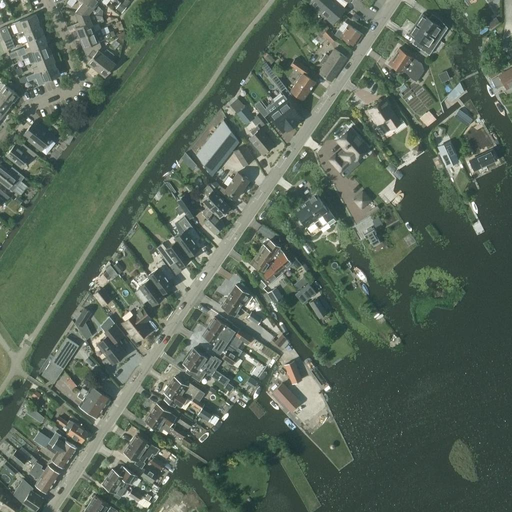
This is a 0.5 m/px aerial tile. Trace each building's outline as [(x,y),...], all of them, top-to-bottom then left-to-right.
[(78,0),(83,4),(76,12),(94,15),(95,15),(103,16),(103,15),(98,11),(94,8),(83,0),(78,0)] [(83,0),(94,8),(98,11),(103,15),(103,10),(101,9),(101,8),(97,4),(100,0),(83,0)] [(313,0),(310,4),(333,24),(346,9),(335,0),(313,0)] [(80,22),(75,24),(76,28),(97,19),(95,15),(94,15),(76,12),(80,22)] [(422,13),(415,24),(439,40),(448,27),(440,18),(438,17),(435,22),(422,13)] [(37,14),(15,23),(19,33),(40,25),(39,22),(39,20),(37,14)] [(97,19),(76,28),(77,30),(77,29),(81,37),(96,31),(94,25),(99,23),(105,21),(103,16),(95,15),(97,19)] [(491,29),(499,23),(496,17),(487,23),(491,29)] [(325,24),(313,35),(321,44),(327,38),(331,43),(337,37),(329,28),(325,24)] [(415,24),(408,35),(423,45),(421,49),(430,55),(439,40),(415,24)] [(40,25),(19,33),(21,38),(27,35),(29,41),(45,34),(43,28),(41,28),(40,25)] [(336,35),(337,36),(340,39),(341,37),(356,47),(363,35),(349,25),(344,33),(339,30),(336,35)] [(96,31),(81,37),(84,45),(83,46),(84,48),(100,41),(100,42),(111,37),(116,35),(114,31),(110,33),(103,35),(101,29),(96,31)] [(31,47),(25,49),(27,52),(27,53),(48,45),(47,42),(47,40),(45,34),(29,41),(31,47)] [(100,41),(84,48),(87,55),(92,59),(89,63),(96,68),(95,69),(97,70),(98,70),(106,76),(116,63),(111,59),(115,55),(108,49),(104,54),(99,50),(102,47),(100,42),(100,41)] [(27,52),(21,55),(24,60),(29,58),(31,63),(37,61),(53,55),(51,49),(49,48),(48,45),(27,53),(27,52)] [(394,55),(422,74),(424,70),(421,63),(399,48),(394,55)] [(348,58),(335,49),(330,57),(326,54),(321,63),(324,65),(319,72),(331,81),(348,58)] [(270,64),(274,59),(269,54),(264,58),(270,64)] [(33,69),(31,70),(33,74),(35,73),(56,65),(55,62),(55,60),(53,55),(37,61),(39,67),(33,69)] [(417,81),(422,74),(394,55),(389,63),(417,81)] [(304,99),(314,84),(316,82),(306,75),(310,69),(295,59),(291,65),(302,73),(290,90),(304,99)] [(56,65),(35,73),(37,78),(40,85),(46,83),(46,81),(61,75),(59,69),(57,68),(56,65)] [(18,76),(24,73),(21,67),(15,69),(18,76)] [(511,68),(499,75),(507,89),(511,85),(511,68)] [(276,75),(272,78),(282,91),(286,87),(276,75)] [(495,90),(501,86),(497,80),(492,83),(495,90)] [(20,95),(1,81),(0,82),(0,94),(12,103),(14,101),(15,101),(20,95)] [(12,103),(0,94),(0,107),(6,113),(10,108),(10,106),(12,103)] [(284,94),(274,101),(293,125),(299,121),(298,120),(301,117),(284,94)] [(238,98),(234,101),(241,110),(237,113),(246,124),(251,120),(256,125),(260,122),(255,116),(254,117),(245,107),(238,98)] [(259,100),(254,104),(264,117),(267,114),(269,113),(265,108),(259,100)] [(384,100),(370,110),(378,121),(374,123),(382,135),(391,129),(400,123),(384,100)] [(274,101),(265,108),(269,113),(283,131),(286,129),(287,130),(293,125),(274,101)] [(459,109),(456,114),(463,119),(466,115),(459,109)] [(421,117),(427,124),(428,125),(437,118),(436,118),(430,110),(428,112),(427,111),(421,117)] [(260,112),(255,116),(260,122),(262,125),(267,121),(260,112)] [(224,119),(196,154),(212,175),(239,141),(224,119)] [(32,125),(23,135),(42,150),(47,154),(56,143),(51,139),(54,136),(41,125),(37,129),(32,125)] [(337,152),(328,159),(340,172),(356,157),(357,159),(369,147),(350,126),(335,140),(343,148),(338,153),(337,152)] [(259,130),(257,128),(253,131),(255,133),(249,139),(264,155),(275,144),(260,128),(259,130)] [(458,161),(449,142),(439,147),(447,166),(458,161)] [(39,156),(24,143),(20,148),(16,145),(8,155),(23,167),(31,158),(35,161),(39,156)] [(243,166),(254,159),(244,144),(233,151),(243,166)] [(417,156),(424,151),(419,144),(412,148),(417,156)] [(492,149),(472,159),(476,169),(497,160),(492,149)] [(191,158),(186,163),(192,169),(197,165),(191,158)] [(0,164),(0,180),(10,188),(13,191),(25,176),(13,167),(9,172),(0,164)] [(238,198),(250,180),(238,173),(227,190),(220,186),(218,189),(222,194),(228,198),(232,193),(238,198)] [(170,182),(166,185),(176,200),(177,199),(178,201),(190,218),(199,212),(187,195),(180,199),(175,193),(176,192),(170,182)] [(202,199),(215,212),(219,218),(230,207),(209,184),(203,190),(207,195),(202,199)] [(0,203),(3,199),(6,202),(10,197),(0,188),(0,203)] [(354,198),(353,200),(361,209),(362,208),(363,209),(372,200),(371,199),(363,190),(362,191),(361,190),(354,198)] [(316,194),(295,209),(301,219),(299,221),(302,225),(305,224),(306,226),(314,220),(320,228),(328,222),(330,225),(336,220),(333,216),(333,215),(326,205),(325,206),(316,194)] [(208,219),(205,222),(215,233),(225,224),(214,213),(208,206),(203,211),(203,213),(208,219)] [(379,217),(372,221),(376,228),(383,224),(379,217)] [(180,234),(175,238),(177,241),(177,240),(190,257),(195,253),(195,252),(200,248),(196,243),(202,238),(192,225),(180,234)] [(376,232),(374,228),(364,233),(367,238),(368,237),(374,247),(381,243),(375,233),(376,232)] [(163,243),(157,247),(162,255),(170,266),(176,261),(180,267),(185,263),(186,264),(191,260),(190,259),(191,258),(190,257),(177,240),(177,241),(167,248),(163,243)] [(264,243),(258,251),(271,260),(273,258),(276,260),(278,258),(287,267),(292,263),(297,268),(301,265),(302,264),(297,258),(296,258),(292,262),(280,248),(281,247),(270,240),(267,245),(264,243)] [(256,261),(253,265),(263,272),(262,273),(266,277),(264,279),(270,283),(278,275),(287,267),(278,258),(276,260),(273,258),(271,260),(258,251),(253,259),(256,261)] [(163,294),(169,290),(168,289),(173,285),(169,280),(175,276),(163,260),(157,264),(159,267),(148,275),(150,278),(151,278),(163,294)] [(120,274),(123,271),(123,268),(119,262),(114,266),(120,274)] [(163,294),(151,278),(150,278),(140,286),(141,288),(135,292),(144,303),(149,299),(153,304),(159,300),(159,301),(164,298),(163,297),(165,296),(163,294)] [(303,285),(299,280),(294,284),(298,289),(303,285)] [(93,285),(91,287),(92,288),(96,293),(95,294),(104,305),(111,299),(102,288),(97,282),(93,285)] [(316,291),(309,282),(299,290),(306,299),(316,291)] [(227,299),(240,307),(243,302),(247,305),(252,296),(236,285),(227,299)] [(269,292),(276,303),(283,298),(276,287),(269,292)] [(317,297),(310,302),(320,318),(327,313),(317,297)] [(221,306),(238,318),(240,315),(236,313),(240,307),(227,299),(221,306)] [(84,307),(75,322),(83,326),(91,312),(84,307)] [(151,317),(143,308),(136,313),(136,312),(123,323),(137,340),(140,339),(142,339),(145,337),(145,334),(150,330),(144,323),(151,317)] [(248,317),(253,321),(257,315),(252,311),(248,317)] [(257,315),(253,321),(258,324),(262,318),(257,315)] [(107,334),(97,343),(113,364),(127,353),(116,340),(119,338),(124,334),(115,322),(110,316),(101,326),(104,330),(107,334)] [(213,319),(208,327),(227,340),(233,331),(231,328),(215,317),(213,319)] [(208,327),(203,335),(216,344),(213,347),(220,352),(222,350),(223,349),(227,351),(228,349),(236,355),(239,349),(240,349),(242,351),(242,350),(228,341),(227,340),(208,327)] [(239,328),(235,335),(248,344),(253,337),(239,328)] [(51,362),(64,370),(80,345),(67,337),(51,362)] [(279,337),(275,341),(280,346),(284,342),(279,337)] [(194,348),(189,356),(211,371),(213,368),(215,369),(222,360),(215,355),(213,357),(209,354),(207,357),(194,348)] [(227,351),(222,358),(232,364),(238,356),(236,355),(228,349),(227,351)] [(189,356),(183,363),(190,368),(187,372),(200,381),(206,372),(210,374),(215,377),(219,372),(215,369),(213,368),(211,371),(189,356)] [(295,360),(285,364),(292,383),(302,379),(295,360)] [(55,383),(64,370),(51,362),(42,375),(55,383)] [(219,372),(215,377),(226,385),(230,379),(219,372)] [(175,377),(170,384),(188,397),(188,396),(193,399),(194,397),(199,400),(205,393),(200,389),(187,381),(185,384),(175,377)] [(283,381),(273,391),(292,411),(301,402),(283,381)] [(181,407),(188,397),(170,384),(164,392),(178,401),(176,404),(181,407)] [(81,392),(105,408),(111,398),(93,386),(89,391),(84,388),(81,392)] [(33,393),(32,395),(37,399),(41,394),(38,391),(36,390),(33,393)] [(98,417),(105,408),(81,392),(78,396),(84,400),(80,405),(98,417)] [(196,405),(198,403),(199,400),(194,397),(193,399),(191,402),(196,405)] [(198,403),(196,405),(202,409),(203,407),(205,404),(199,400),(198,403)] [(170,426),(176,417),(170,413),(170,412),(157,403),(150,413),(170,426)] [(31,406),(28,411),(41,420),(44,416),(31,406)] [(203,407),(202,409),(199,413),(209,420),(213,413),(203,407)] [(174,428),(170,426),(150,413),(145,421),(162,432),(164,429),(170,433),(171,431),(176,435),(180,429),(175,425),(174,428)] [(183,413),(178,421),(188,428),(193,420),(183,413)] [(68,422),(59,417),(56,421),(65,427),(66,425),(71,428),(68,432),(81,442),(88,432),(70,419),(68,422)] [(182,438),(184,435),(186,432),(180,429),(176,435),(182,438)] [(51,439),(49,443),(51,444),(53,446),(55,447),(57,449),(58,449),(59,450),(70,458),(77,448),(65,441),(67,438),(60,433),(57,431),(57,432),(54,435),(52,438),(51,439)] [(134,437),(129,444),(146,456),(146,455),(147,456),(149,458),(153,453),(155,454),(159,448),(150,442),(136,433),(134,437)] [(40,442),(39,445),(45,449),(46,447),(55,453),(52,459),(64,467),(70,458),(59,450),(58,449),(57,449),(55,447),(53,446),(51,444),(49,443),(51,439),(51,438),(49,437),(45,435),(40,442)] [(184,435),(182,438),(181,440),(190,445),(193,440),(184,435)] [(129,444),(124,452),(137,461),(135,463),(140,467),(142,468),(146,462),(144,461),(147,456),(146,455),(146,456),(129,444)] [(17,449),(11,457),(22,466),(28,459),(28,458),(17,449)] [(28,458),(28,459),(34,464),(32,468),(54,483),(61,473),(48,465),(44,470),(41,468),(43,466),(36,461),(38,459),(31,454),(28,458)] [(156,465),(159,460),(160,460),(154,456),(150,462),(156,465)] [(269,463),(281,484),(283,483),(284,486),(291,481),(279,457),(269,463)] [(160,460),(156,465),(161,469),(165,463),(160,460)] [(107,476),(126,488),(130,482),(132,484),(137,476),(123,466),(119,473),(112,469),(107,476)] [(146,467),(141,475),(152,482),(158,474),(146,467)] [(32,468),(29,472),(39,479),(35,484),(48,492),(54,483),(32,468)] [(119,498),(126,488),(107,476),(102,484),(116,493),(114,495),(119,498)] [(24,478),(14,493),(23,502),(36,511),(44,498),(32,490),(34,487),(24,478)] [(0,505),(9,511),(17,511),(20,508),(19,506),(20,504),(1,491),(2,489),(0,487),(0,505)] [(133,489),(128,494),(138,502),(142,496),(133,489)] [(87,508),(86,509),(91,511),(117,511),(118,510),(112,506),(109,504),(110,503),(96,494),(92,501),(87,508)]
